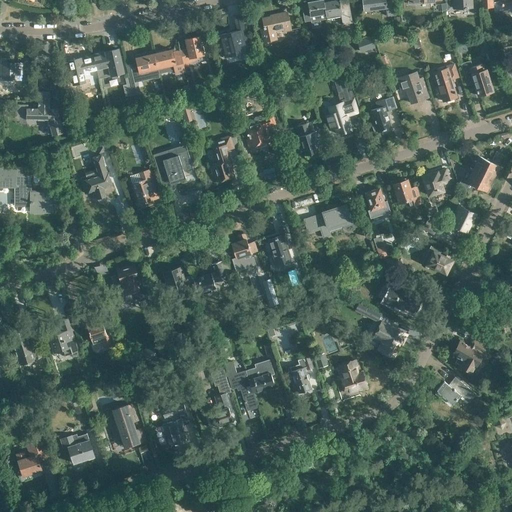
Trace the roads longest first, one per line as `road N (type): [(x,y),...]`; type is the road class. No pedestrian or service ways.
road 1 (unclassified): [(0,287),(511,121)]
road 2 (unclassified): [(51,511),(382,411),(404,393),(463,278)]
road 3 (unclassified): [(0,30),(64,30),(210,0)]
